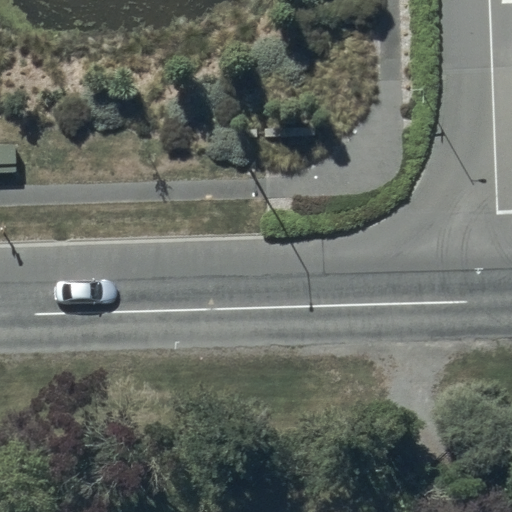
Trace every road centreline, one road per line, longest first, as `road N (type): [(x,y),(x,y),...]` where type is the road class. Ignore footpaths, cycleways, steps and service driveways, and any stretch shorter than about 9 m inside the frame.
road 1 (tertiary): [(0,315),(502,300)]
road 2 (residential): [(502,300),(490,0)]
